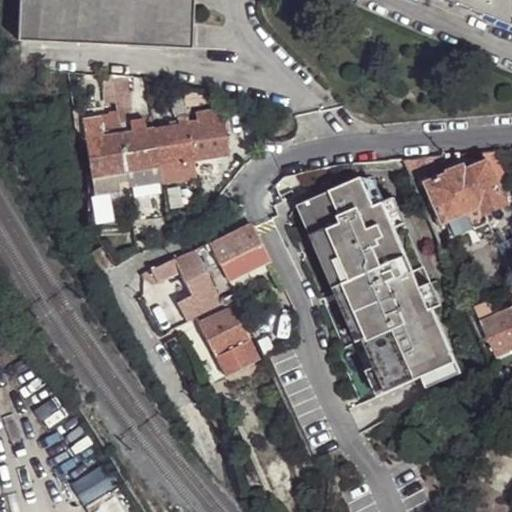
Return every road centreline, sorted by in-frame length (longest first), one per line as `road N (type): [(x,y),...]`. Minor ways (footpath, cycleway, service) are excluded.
road 1 (unclassified): [(136,262),(120,295),(214,451),(224,485),(219,511)]
road 2 (unclassified): [(511,134),(340,147),(277,163),(250,191)]
